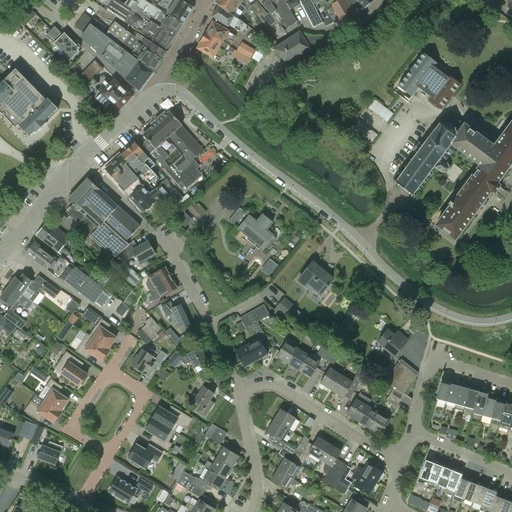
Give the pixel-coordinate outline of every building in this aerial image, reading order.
[(15,5),(8,0),(0,0),(0,7),(7,14),(15,5)] [(166,49),(177,33),(169,28),(167,32),(160,27),(144,16),(124,3),(119,0),(112,0),(105,10),(152,40),(166,49)] [(144,16),(160,27),(167,32),(169,28),(177,33),(182,25),(166,14),(167,14),(152,4),(151,5),(144,0),(127,0),(124,3),(144,16)] [(166,14),(182,25),(193,8),(181,0),(171,0),(174,2),(167,14),(166,14)] [(216,0),(215,2),(218,5),(231,14),(239,3),(244,6),(243,8),(245,9),(248,4),(247,3),(248,1),(246,0),(216,0)] [(259,0),(269,12),(271,14),(276,20),(280,17),(276,11),(272,4),(269,0),(259,0)] [(284,0),(278,0),(278,1),(272,4),(276,11),(280,17),(287,28),(297,22),(284,0)] [(297,0),(298,1),(298,0),(310,0),(313,6),(318,15),(327,10),(325,7),(329,5),(326,0),(297,0)] [(323,24),(318,15),(313,6),(310,0),(298,0),(298,1),(313,29),(323,24)] [(339,0),(338,1),(338,0),(336,1),(336,2),(326,7),(337,27),(341,26),(356,18),(355,17),(364,8),(356,0),(339,0)] [(357,0),(365,8),(374,0),(357,0)] [(278,22),(276,20),(271,14),(269,12),(267,14),(257,1),(250,7),(260,20),(268,30),(278,22)] [(231,14),(218,5),(211,16),(228,27),(229,25),(244,34),(249,27),(231,14)] [(18,22),(23,27),(35,15),(25,8),(18,22)] [(318,15),(323,24),(325,28),(334,23),(327,10),(318,15)] [(84,13),(75,26),(83,32),(92,19),(84,13)] [(11,34),(19,24),(14,20),(6,30),(11,34)] [(142,63),(153,72),(154,72),(162,60),(141,44),(142,43),(141,42),(114,21),(104,34),(129,53),(142,63)] [(207,32),(222,41),(225,37),(232,41),(235,36),(213,22),(207,32)] [(139,90),(153,72),(142,63),(132,56),(129,53),(104,34),(90,23),(81,37),(130,83),(139,90)] [(77,45),(65,33),(63,35),(55,26),(46,35),(57,46),(54,48),(63,57),(65,55),(71,60),(80,52),(79,50),(80,49),(80,48),(81,48),(81,47),(81,46),(80,45),(79,44),(78,44),(77,45)] [(330,39),(319,34),(314,32),(303,31),(312,43),(313,42),(316,47),(330,39)] [(222,41),(207,32),(206,32),(200,42),(201,42),(197,48),(198,49),(213,57),(220,61),(229,46),(222,42),(222,41)] [(272,49),(275,51),(287,64),(311,49),(300,32),(279,45),(272,49)] [(272,49),(279,45),(272,37),(264,46),(271,51),(275,51),(272,49)] [(141,44),(162,60),(167,52),(144,38),(141,42),(142,43),(141,44)] [(256,51),(242,42),(237,51),(251,59),(256,51)] [(447,75),(446,76),(433,67),(436,63),(423,53),(398,86),(411,96),(418,87),(431,97),(429,100),(442,110),(461,85),(447,75)] [(94,61),(90,66),(98,74),(103,70),(94,61)] [(94,79),(98,74),(90,66),(85,70),(94,79)] [(0,105),(1,104),(21,125),(19,126),(29,137),(35,131),(37,133),(47,123),(46,121),(54,113),(58,109),(48,98),(46,100),(45,98),(27,81),(27,80),(16,69),(9,76),(3,81),(0,78),(0,105)] [(85,70),(81,75),(90,83),(93,79),(94,79),(85,70)] [(85,88),(90,83),(81,75),(77,79),(85,88)] [(93,79),(90,83),(85,88),(106,109),(111,104),(119,112),(133,98),(115,80),(101,94),(95,88),(98,84),(93,79)] [(202,152),(183,130),(180,127),(181,126),(181,125),(172,115),(174,113),(171,110),(170,109),(168,110),(167,109),(164,112),(162,110),(151,119),(153,121),(140,133),(142,136),(143,136),(146,140),(143,142),(147,147),(165,169),(178,185),(184,180),(178,173),(191,162),(202,152)] [(452,143),(465,126),(448,113),(440,124),(437,122),(425,137),(427,138),(422,144),(419,142),(412,151),(415,153),(399,174),(401,176),(396,182),(413,195),(418,189),(420,190),(436,168),(441,172),(446,172),(449,168),(448,164),(445,162),(456,147),(452,143)] [(452,143),(456,147),(481,165),(436,225),(455,239),(491,191),(495,192),(499,186),(497,182),(511,162),(511,123),(494,147),(465,126),(452,143)] [(154,165),(141,151),(135,144),(129,149),(142,164),(144,163),(148,168),(147,169),(148,171),(149,170),(154,165)] [(129,149),(121,156),(127,163),(136,173),(140,170),(143,174),(141,176),(148,184),(156,177),(149,170),(148,171),(147,169),(148,168),(144,163),(142,164),(129,149)] [(127,163),(121,156),(105,170),(124,192),(138,179),(125,165),(127,163)] [(191,162),(178,173),(184,180),(190,186),(202,175),(191,162)] [(115,257),(116,256),(127,246),(124,244),(139,227),(88,179),(68,201),(74,206),(68,213),(80,224),(78,226),(91,237),(101,247),(102,245),(115,257)] [(141,187),(129,198),(142,212),(154,201),(153,199),(156,196),(164,204),(170,198),(159,186),(149,195),(141,187)] [(195,218),(203,211),(194,202),(187,208),(195,218)] [(262,249),(273,236),(266,230),(272,223),(262,215),(256,222),(239,208),(228,222),(238,230),(239,230),(262,249)] [(63,248),(70,239),(48,222),(36,236),(65,258),(70,254),(63,248)] [(34,243),(32,241),(29,245),(31,247),(28,250),(26,249),(23,253),(25,254),(25,255),(46,271),(47,270),(64,283),(64,282),(94,305),(105,290),(61,256),(57,260),(55,259),(56,259),(34,242),(34,243)] [(127,246),(116,256),(123,262),(136,256),(140,263),(155,254),(148,242),(137,248),(133,241),(127,246)] [(277,265),(269,258),(260,269),(268,276),(277,265)] [(325,276),(312,265),(299,281),(306,287),(306,286),(321,299),(332,285),(330,283),(333,280),(326,275),(325,276)] [(150,291),(170,279),(165,269),(149,278),(149,279),(146,284),(149,291),(150,290),(150,291)] [(10,286),(33,303),(41,293),(38,291),(40,288),(23,275),(19,280),(16,278),(14,280),(13,279),(10,283),(11,284),(10,286)] [(170,279),(150,291),(151,292),(150,293),(154,301),(160,298),(176,288),(170,279)] [(46,282),(42,289),(54,298),(59,292),(46,282)] [(33,303),(10,286),(0,298),(0,299),(0,303),(2,305),(4,302),(12,308),(17,302),(27,310),(33,303)] [(296,307),(284,297),(274,310),(286,320),(296,307)] [(167,317),(170,324),(177,321),(182,332),(190,328),(180,306),(173,309),(170,302),(161,307),(166,317),(167,317)] [(264,305),(258,308),(264,319),(269,315),(264,305)] [(258,308),(252,311),(258,322),(264,319),(258,308)] [(87,336),(109,351),(108,350),(116,339),(106,332),(109,327),(101,321),(103,319),(87,309),(82,317),(96,326),(89,337),(87,336)] [(15,325),(20,319),(10,311),(4,317),(15,325)] [(258,322),(252,311),(246,315),(252,325),(258,322)] [(246,315),(240,318),(242,322),(237,325),(241,331),(246,328),(252,325),(246,315)] [(145,323),(147,325),(155,334),(160,329),(151,318),(145,323)] [(157,336),(155,334),(147,325),(141,330),(144,333),(140,337),(146,345),(157,336)] [(384,347),(383,349),(394,358),(408,341),(398,332),(394,336),(387,330),(378,342),(384,347)] [(109,351),(87,336),(75,352),(86,360),(90,355),(101,362),(103,360),(104,360),(108,354),(107,353),(109,351)] [(268,354),(267,352),(271,349),(264,338),(259,338),(247,345),(256,360),(268,354)] [(288,364),(298,349),(287,341),(277,357),(288,364)] [(245,367),(256,360),(247,345),(236,351),(245,367)] [(328,361),(334,351),(328,348),(322,358),(328,361)] [(199,349),(187,355),(182,359),(176,353),(168,362),(175,368),(181,361),(185,365),(191,362),(194,368),(193,369),(195,373),(201,374),(206,372),(203,365),(206,363),(199,349)] [(288,364),(299,371),(309,355),(298,349),(288,364)] [(142,373),(145,368),(149,371),(155,362),(160,366),(167,356),(161,352),(156,360),(142,351),(138,357),(137,356),(132,364),(133,365),(132,366),(134,367),(133,369),(139,373),(140,371),(142,373)] [(334,351),(328,361),(333,365),(340,355),(334,351)] [(69,383),(70,381),(79,388),(80,385),(82,386),(86,380),(85,379),(87,376),(75,368),(79,363),(66,354),(54,371),(63,377),(62,379),(69,383)] [(309,355),(299,371),(310,378),(320,362),(309,355)] [(417,376),(401,363),(386,381),(383,379),(382,380),(404,394),(416,376),(417,376)] [(321,384),(331,391),(341,375),(330,369),(321,384)] [(349,399),(359,383),(365,373),(360,369),(353,379),(352,382),(353,383),(344,396),(349,399)] [(365,373),(359,383),(365,387),(371,376),(365,373)] [(341,375),(331,391),(343,398),(344,396),(353,383),(341,375)] [(199,406),(198,407),(195,412),(205,418),(215,403),(210,401),(214,394),(206,389),(210,384),(199,377),(193,386),(201,391),(194,402),(199,406)] [(445,403),(451,382),(441,379),(435,400),(445,403)] [(58,394),(62,389),(50,381),(39,397),(36,394),(35,395),(44,402),(61,413),(60,412),(68,401),(58,394)] [(445,403),(455,405),(460,385),(451,382),(445,403)] [(460,385),(455,405),(464,408),(470,387),(460,385)] [(473,410),(478,393),(479,390),(470,387),(464,408),(473,410)] [(0,399),(6,404),(13,394),(6,389),(0,397),(0,399)] [(393,389),(390,395),(400,401),(403,395),(393,389)] [(358,422),(367,406),(371,400),(360,393),(347,415),(358,422)] [(478,393),(473,410),(472,414),(482,417),(487,396),(478,393)] [(400,401),(390,395),(386,401),(396,407),(400,401)] [(482,417),(491,419),(496,399),(487,396),(482,417)] [(491,419),(500,422),(506,401),(496,399),(491,419)] [(510,424),(511,416),(511,402),(506,401),(500,422),(499,425),(509,428),(510,424)] [(61,413),(44,402),(40,409),(31,403),(24,412),(39,422),(42,417),(53,424),(55,422),(56,423),(61,416),(59,415),(61,413)] [(358,422),(369,428),(378,413),(367,406),(358,422)] [(153,420),(174,433),(178,426),(182,428),(188,427),(192,420),(175,410),(171,416),(159,408),(158,411),(156,410),(152,416),(154,417),(153,420)] [(280,409),(273,421),(289,430),(296,419),(280,409)] [(378,413),(369,428),(380,435),(390,420),(378,413)] [(174,433),(153,420),(151,422),(150,421),(146,427),(147,428),(146,431),(158,438),(154,444),(168,452),(171,445),(168,443),(174,433)] [(283,441),(284,439),(287,434),(289,430),(273,421),(266,432),(272,435),(268,440),(282,449),(286,443),(283,441)] [(26,425),(19,422),(15,432),(22,435),(26,425)] [(206,437),(210,439),(213,433),(223,440),(227,434),(213,425),(206,437)] [(37,426),(35,432),(31,443),(37,446),(44,429),(37,426)] [(14,435),(0,429),(0,444),(9,448),(14,435)] [(448,432),(446,438),(455,441),(457,434),(448,432)] [(213,433),(210,439),(220,445),(223,440),(213,433)] [(309,453),(320,460),(330,444),(319,437),(309,453)] [(38,459),(55,466),(62,448),(49,443),(47,449),(42,447),(38,459)] [(282,449),(292,455),(296,449),(286,443),(282,449)] [(330,444),(320,460),(326,464),(324,467),(324,468),(324,469),(324,472),(324,473),(327,475),(322,481),(328,485),(335,473),(330,470),(331,467),(341,451),(330,444)] [(156,464),(162,454),(149,446),(146,452),(136,446),(133,452),(131,451),(128,457),(129,458),(128,460),(131,462),(130,463),(138,468),(139,467),(145,470),(151,461),(156,464)] [(216,459),(232,468),(239,457),(223,447),(216,459)] [(279,454),(285,458),(289,461),(290,459),(292,455),(282,449),(279,454)] [(290,459),(295,463),(302,452),(296,449),(292,455),(290,459)] [(308,456),(302,452),(295,463),(301,466),(308,456)] [(300,468),(289,461),(285,458),(278,470),(293,479),(300,468)] [(210,469),(210,470),(225,480),(232,468),(216,459),(213,464),(207,461),(204,466),(210,469)] [(428,482),(436,462),(426,459),(419,478),(428,482)] [(437,485),(445,466),(436,462),(428,482),(437,485)] [(361,474),(376,484),(383,472),(367,463),(363,469),(358,466),(355,471),(357,472),(361,474)] [(446,489),(454,469),(445,466),(437,485),(446,489)] [(455,492),(462,476),(463,473),(454,469),(446,489),(455,492)] [(218,490),(225,480),(210,470),(203,481),(218,490)] [(293,479),(278,470),(271,481),(286,490),(293,479)] [(184,472),(180,478),(198,489),(202,483),(184,472)] [(334,488),(338,483),(341,477),(335,473),(328,485),(334,488)] [(376,484),(361,474),(354,485),(369,495),(376,484)] [(463,500),(470,480),(462,476),(455,492),(454,496),(463,500)] [(341,477),(338,483),(348,489),(351,483),(341,477)] [(198,489),(180,478),(176,484),(195,495),(198,489)] [(472,503),(479,483),(470,480),(463,500),(472,503)] [(109,494),(114,497),(128,505),(133,496),(137,499),(141,492),(147,496),(151,489),(139,482),(134,491),(117,481),(109,494)] [(338,483),(334,488),(344,495),(348,489),(338,483)] [(481,507),(489,487),(479,483),(472,503),(481,507)] [(489,510),(496,494),(498,490),(489,487),(481,507),(489,510)] [(499,511),(505,497),(496,494),(489,510),(488,511),(499,511)] [(509,511),(511,506),(511,500),(505,497),(499,511),(509,511)] [(352,499),(345,511),(346,511),(365,511),(367,509),(352,499)] [(185,507),(187,508),(192,511),(213,511),(215,510),(199,500),(195,507),(188,502),(185,507)] [(283,503),(277,511),(309,511),(305,510),(306,509),(295,503),(292,509),(283,503)]
